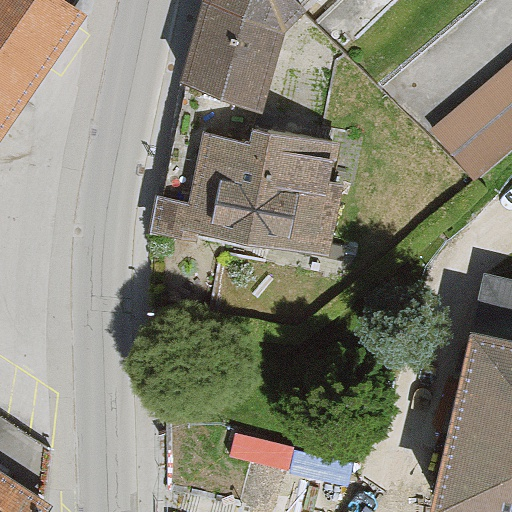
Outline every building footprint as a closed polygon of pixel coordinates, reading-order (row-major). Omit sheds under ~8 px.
[(0,0),(0,140),(85,12),(66,0),(0,0)] [(203,0),(203,1),(188,63),(179,107),(257,122),(282,27),(303,0),(203,0)] [(477,179),(511,147),(511,62),(435,131),(477,179)] [(179,107),(157,229),(195,236),(198,223),(331,248),(343,182),(319,177),(323,156),(338,159),(342,137),(257,122),(179,107)] [(511,511),(511,275),(487,270),(466,365),(434,506),(461,511),(511,511)] [(0,511),(43,511),(51,501),(49,452),(0,420),(0,511)]
